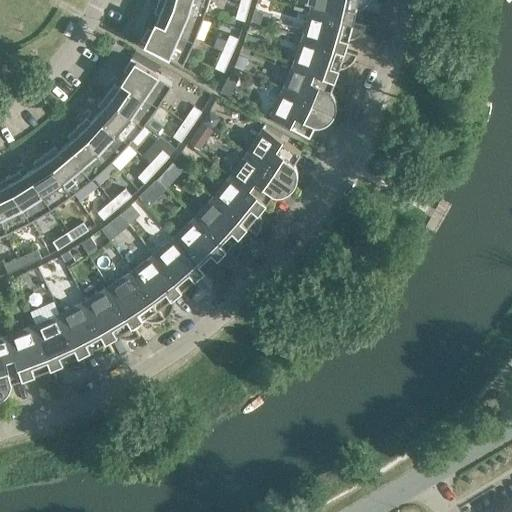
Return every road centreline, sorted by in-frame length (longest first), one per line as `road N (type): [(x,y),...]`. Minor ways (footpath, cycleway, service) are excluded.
road 1 (residential): [(406,0),(360,140),(295,246),(164,361),(98,399),(0,435)]
road 2 (unclassified): [(511,428),(371,511)]
road 3 (residential): [(0,122),(59,76),(102,0)]
